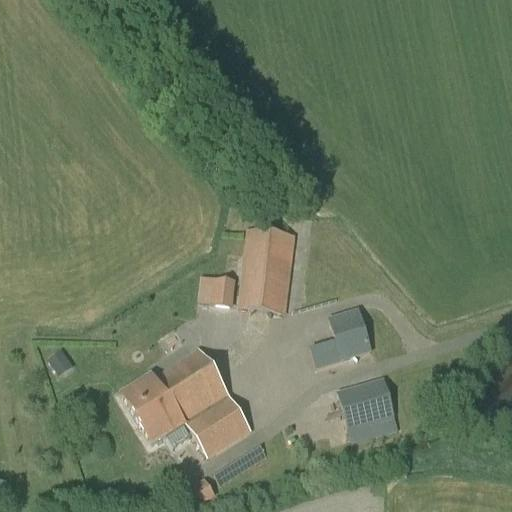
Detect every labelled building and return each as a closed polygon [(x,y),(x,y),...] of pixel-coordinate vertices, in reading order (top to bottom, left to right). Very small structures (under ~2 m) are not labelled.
[(285,320),(295,240),(246,233),(237,314),(285,320)] [(231,313),(234,285),(199,281),(196,307),(211,309),(211,311),(231,313)] [(370,356),(357,312),(326,322),(333,343),(340,365),(370,356)] [(45,361),(56,377),(68,368),(57,352),(45,361)] [(203,389),(216,381),(198,353),(152,381),(150,377),(119,397),(129,414),(149,400),(149,399),(160,391),(169,403),(186,391),(191,397),(203,389)] [(149,400),(129,414),(151,449),(185,428),(206,463),(250,436),(216,381),(203,389),(191,397),(186,391),(169,403),(160,391),(149,399),(149,400)] [(336,395),(346,434),(392,422),(382,383),(336,395)] [(180,497),(189,511),(195,511),(213,501),(203,484),(180,497)]
